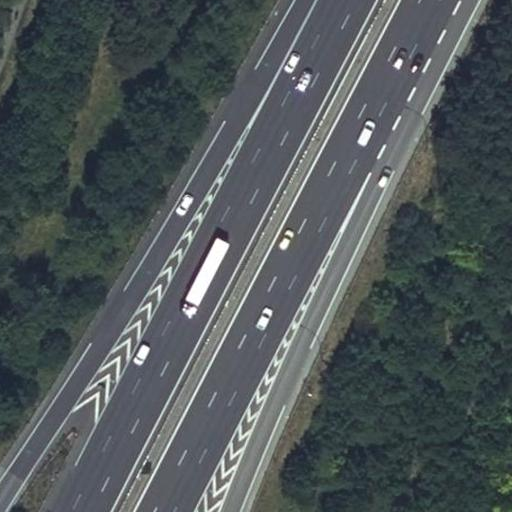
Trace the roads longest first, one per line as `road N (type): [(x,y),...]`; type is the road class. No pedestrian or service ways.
road 1 (motorway): [(303,0),(0,498)]
road 2 (motorway): [(163,511),(429,0)]
road 3 (motorway): [(342,0),(80,511)]
road 4 (motorway): [(228,511),(451,0)]
